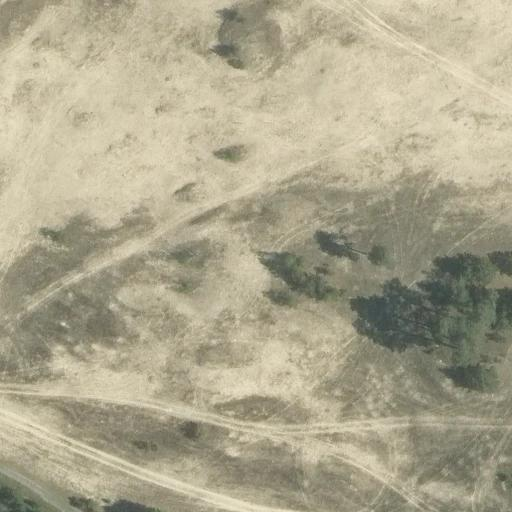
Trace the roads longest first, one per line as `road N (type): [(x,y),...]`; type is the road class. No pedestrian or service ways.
road 1 (track): [(361,511),(317,488),(281,439),(299,380),(480,182),(511,164)]
road 2 (track): [(0,230),(99,254),(208,264),(289,250),(396,279)]
